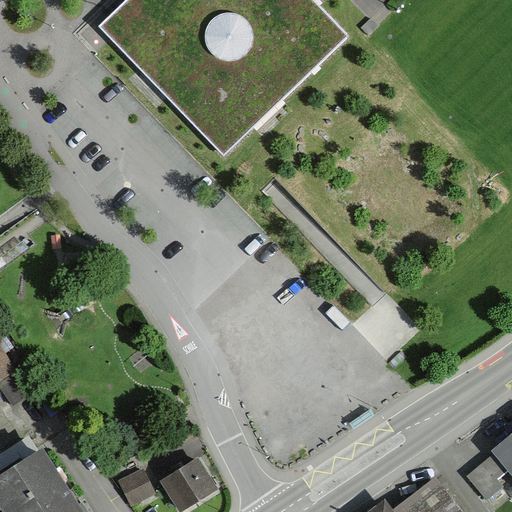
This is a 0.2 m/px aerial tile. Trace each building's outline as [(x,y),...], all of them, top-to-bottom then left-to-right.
[(119,0),(90,29),(220,160),(347,36),(311,0),(119,0)] [(0,391),(11,406),(34,390),(17,366),(0,378),(0,391)] [(372,416),(368,410),(349,422),(353,428),(372,416)] [(511,438),(496,451),(511,470),(511,438)] [(74,511),(38,454),(0,478),(0,501),(6,511),(74,511)] [(193,461),(161,481),(180,511),(212,491),(193,461)] [(481,464),(465,477),(485,500),(500,487),(481,464)] [(118,483),(129,505),(152,494),(140,472),(118,483)] [(454,511),(432,482),(390,511),(454,511)]
